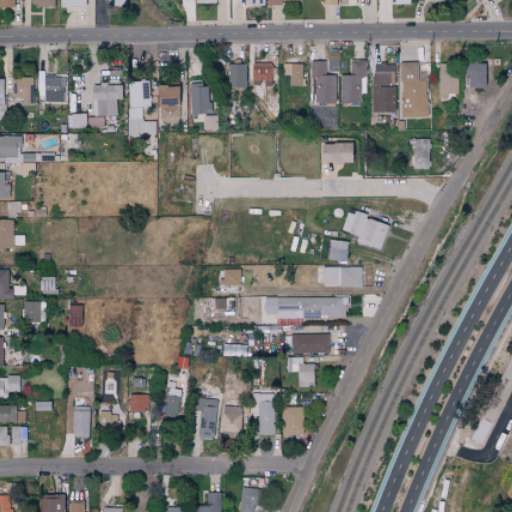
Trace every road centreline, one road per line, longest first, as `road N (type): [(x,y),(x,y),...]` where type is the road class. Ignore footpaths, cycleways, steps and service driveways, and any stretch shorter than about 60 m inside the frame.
road 1 (tertiary): [(0,35),(511,32)]
road 2 (tertiary): [(298,511),(383,321),(511,93)]
road 3 (residential): [(0,469),(315,472)]
road 4 (secondary): [(511,249),(447,364),(382,511)]
road 5 (secondary): [(406,511),(511,293)]
road 6 (residential): [(448,207),(408,187),(321,188)]
